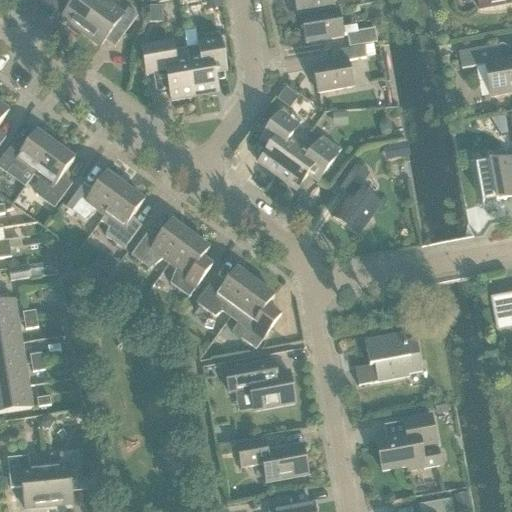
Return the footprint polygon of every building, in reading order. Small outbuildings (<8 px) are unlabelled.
[(61,19),(80,34),(104,2),(105,0),(60,0),(59,3),(68,10),(61,19)] [(293,0),(297,18),(301,17),(334,11),(332,0),(293,0)] [(511,0),(477,0),(479,10),(511,3),(511,0)] [(104,2),(80,34),(100,48),(113,30),(122,37),(137,17),(127,10),(123,16),(104,2)] [(161,9),(150,9),(150,24),(161,24),(161,9)] [(334,11),(301,17),(306,45),(343,38),(338,11),(334,11)] [(349,48),(377,44),(374,30),(346,34),(349,48)] [(198,47),(185,49),(194,98),(217,94),(212,65),(224,63),(219,34),(197,38),(198,47)] [(194,98),(185,49),(173,51),(171,42),(141,48),(146,76),(166,73),(171,102),(194,98)] [(511,93),(511,59),(500,62),(497,46),(458,54),(461,70),(485,66),(491,97),(511,93)] [(334,64),(312,68),(317,94),(352,88),(348,62),(366,59),(364,47),(332,53),(334,64)] [(0,124),(9,113),(0,106),(0,146),(6,138),(0,134),(0,124)] [(277,178),(306,138),(296,130),(301,123),(283,110),(266,133),(275,140),(258,164),(277,178)] [(34,176),(55,146),(36,133),(20,154),(10,147),(0,160),(0,170),(6,175),(12,167),(22,175),(27,171),(34,176)] [(317,145),(306,138),(277,178),(296,192),(313,168),(323,175),(340,152),(322,138),(317,145)] [(55,146),(34,176),(41,181),(35,196),(54,210),(69,189),(59,181),(74,160),(55,146)] [(511,199),(511,159),(475,166),(482,205),(511,199)] [(356,236),(379,205),(357,189),(367,175),(355,166),(338,189),(348,196),(332,219),(356,236)] [(103,218),(125,188),(106,174),(93,191),(83,184),(65,209),(84,223),(97,213),(103,218)] [(144,202),(125,188),(103,218),(110,222),(104,237),(123,251),(141,226),(132,219),(144,202)] [(169,265),(190,236),(171,222),(155,243),(145,236),(131,256),(149,270),(162,260),(169,265)] [(190,236),(169,265),(175,270),(169,285),(189,299),(203,279),(213,265),(203,258),(209,250),(190,236)] [(0,241),(0,250),(10,249),(9,240),(0,241)] [(0,259),(12,258),(10,249),(0,250),(0,259)] [(31,279),(29,266),(9,269),(11,282),(31,279)] [(221,313),(229,319),(255,284),(236,270),(221,291),(211,284),(196,304),(215,318),(221,313)] [(255,284),(229,319),(237,324),(231,333),(256,351),(282,316),(268,306),(274,298),(255,284)] [(511,297),(493,301),(499,330),(511,327),(511,297)] [(0,325),(18,323),(14,301),(0,303),(0,325)] [(22,313),(24,322),(37,320),(35,311),(22,313)] [(38,329),(37,320),(24,322),(25,331),(38,329)] [(18,323),(0,325),(0,347),(21,344),(18,323)] [(407,375),(421,372),(416,343),(406,345),(405,335),(365,343),(369,367),(357,370),(360,387),(408,378),(407,375)] [(21,344),(0,347),(0,370),(25,366),(21,344)] [(31,365),(44,363),(43,354),(29,356),(31,365)] [(46,371),(44,363),(31,365),(32,373),(46,371)] [(253,413),(295,405),(289,373),(257,379),(254,365),(224,371),(229,394),(249,390),(253,413)] [(25,366),(0,370),(0,392),(28,388),(25,366)] [(28,388),(0,392),(0,414),(32,409),(28,388)] [(51,406),(50,398),(37,400),(38,409),(51,406)] [(381,473),(422,465),(423,470),(440,467),(430,416),(402,421),(405,438),(376,443),(381,473)] [(41,423),(41,427),(44,430),(48,429),(51,425),(51,421),(48,418),(44,419),(41,423)] [(266,483),(308,476),(302,447),(267,454),(264,441),(237,446),(241,469),(263,465),(266,483)] [(44,466),(48,508),(72,505),(70,483),(81,482),(78,453),(60,454),(57,465),(44,466)] [(48,508),(44,466),(28,467),(27,458),(7,460),(10,489),(22,488),(24,511),(48,508)] [(314,511),(313,505),(295,509),(293,497),(266,502),(267,511),(314,511)] [(452,511),(451,500),(419,506),(420,511),(452,511)]
